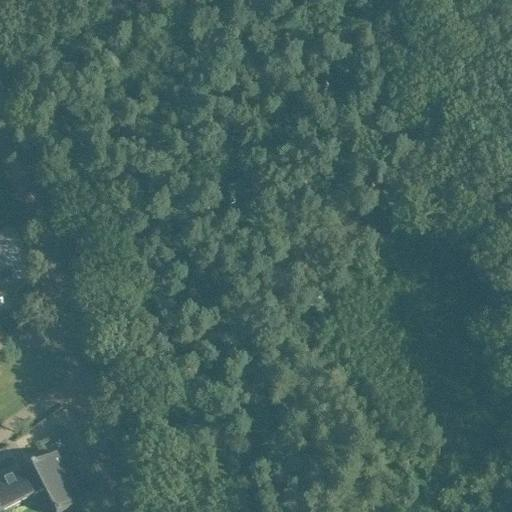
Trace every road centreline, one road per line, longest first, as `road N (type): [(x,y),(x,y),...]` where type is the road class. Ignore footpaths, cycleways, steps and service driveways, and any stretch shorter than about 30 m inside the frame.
road 1 (residential): [(71,330),(0,110)]
road 2 (residential): [(125,511),(86,373)]
